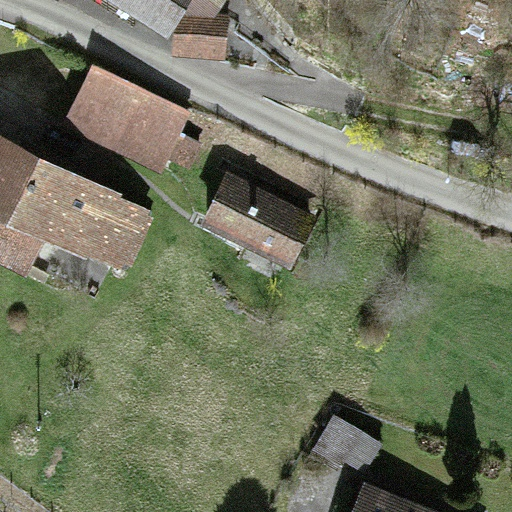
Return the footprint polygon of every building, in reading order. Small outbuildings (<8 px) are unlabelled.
[(168,0),(125,0),(157,19),(168,0)] [(187,123),(91,76),(67,125),(163,171),(187,123)] [(154,216),(0,145),(0,254),(29,268),(43,238),(126,276),(154,216)] [(303,220),(223,175),(201,215),(281,260),(303,220)] [(415,511),(363,486),(350,511),(415,511)]
